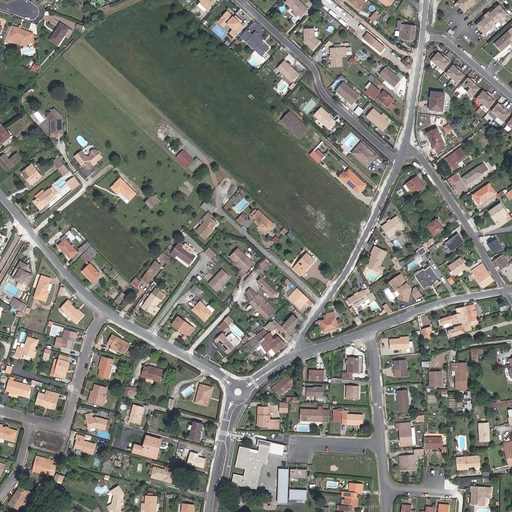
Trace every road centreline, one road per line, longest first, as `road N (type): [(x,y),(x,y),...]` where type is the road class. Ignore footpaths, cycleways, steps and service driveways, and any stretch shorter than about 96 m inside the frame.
road 1 (residential): [(240,0),(313,62),(325,96),(401,163)]
road 2 (residential): [(401,163),(346,276),(293,357)]
road 3 (residential): [(404,146),(443,186),(509,294)]
road 4 (residential): [(0,191),(107,312)]
road 5 (residential): [(33,418),(66,427),(90,334),(107,312)]
road 6 (residential): [(107,312),(232,381)]
road 7 (residential): [(373,332),(442,306),(509,294)]
